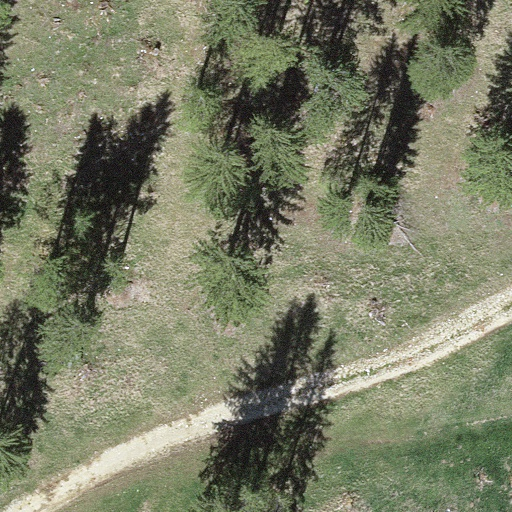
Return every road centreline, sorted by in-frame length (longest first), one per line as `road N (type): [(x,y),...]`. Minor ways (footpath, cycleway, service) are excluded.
road 1 (track): [(28,511),(132,450),(392,362),(511,306)]
road 2 (track): [(132,450),(248,448),(511,398)]
